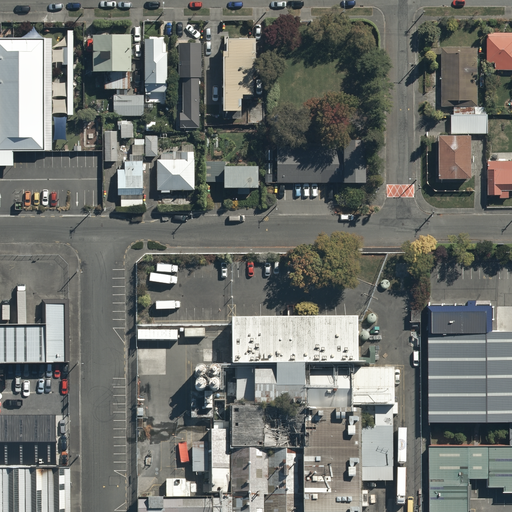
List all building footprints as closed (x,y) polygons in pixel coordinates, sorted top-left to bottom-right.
[(511,32),(488,33),(489,69),(511,68),(511,32)] [(94,69),(105,69),(105,89),(129,89),(130,34),(94,33),(94,69)] [(46,152),(45,38),(0,38),(0,164),(10,165),(10,153),(46,152)] [(166,38),(145,38),(145,92),(166,92),(166,38)] [(254,38),(222,38),(222,111),(242,111),(242,94),(254,94),(254,38)] [(200,44),(179,44),(180,78),(183,78),(183,113),(181,113),(181,127),(198,127),(198,78),(200,78),(200,44)] [(480,47),(441,47),(441,104),(480,104),(480,47)] [(143,95),(114,95),(114,116),(143,115),(143,95)] [(452,134),(440,134),(440,175),(473,175),(473,136),(486,136),(486,118),(452,118),(452,134)] [(133,124),(121,124),(121,140),(133,140),(133,124)] [(116,130),(104,130),(104,162),(117,162),(116,130)] [(157,135),(145,135),(145,155),(157,155),(157,135)] [(276,147),(276,184),(343,184),(343,181),(365,181),(365,138),(341,138),(341,147),(276,147)] [(195,152),(182,152),(182,159),(157,159),(157,190),(195,190),(195,152)] [(117,194),(132,194),(143,194),(143,155),(132,155),(132,161),(125,161),(125,169),(117,169),(117,194)] [(67,157),(50,158),(50,175),(67,175),(67,157)] [(511,160),(487,161),(487,195),(511,195),(511,160)] [(225,161),(206,161),(206,182),(223,182),(223,187),(237,187),(237,195),(250,195),(250,187),(258,187),(258,166),(225,166),(225,161)] [(43,328),(43,363),(68,363),(68,328),(67,304),(42,304),(43,328)] [(430,307),(430,332),(425,332),(426,421),(509,420),(511,419),(511,312),(496,312),(497,332),(486,332),(486,307),(430,307)] [(229,317),(229,366),(299,366),(348,365),(358,365),(357,316),(229,317)] [(43,328),(0,328),(0,363),(43,363),(43,328)] [(305,409),(349,409),(348,365),(299,366),(300,402),(300,409),(305,409)] [(391,408),(390,365),(358,365),(348,365),(349,409),(361,408),(391,408)] [(229,403),(300,402),(299,366),(229,366),(229,403)] [(229,451),(300,451),(300,409),(300,402),(229,403),(229,428),(229,451)] [(305,409),(302,511),(359,511),(361,408),(349,409),(305,409)] [(0,467),(54,467),(53,418),(0,418),(0,467)] [(229,451),(229,428),(210,428),(210,498),(230,498),(229,451)] [(468,511),(468,480),(488,479),(488,488),(504,488),(504,494),(511,493),(511,447),(509,448),(427,449),(427,511),(468,511)] [(300,511),(300,451),(229,451),(230,498),(229,511),(300,511)] [(0,511),(70,511),(70,467),(54,467),(0,467),(0,511)] [(138,498),(138,511),(229,511),(230,498),(210,498),(138,498)]
